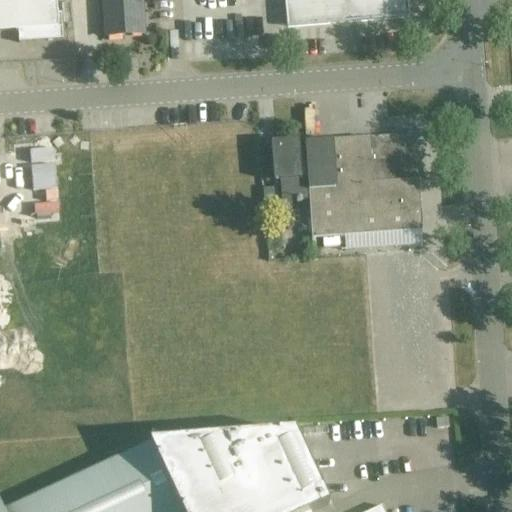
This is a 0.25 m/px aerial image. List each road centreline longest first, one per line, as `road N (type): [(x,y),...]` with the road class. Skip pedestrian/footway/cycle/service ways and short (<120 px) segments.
road 1 (unclassified): [(0,105),(470,72)]
road 2 (unclassified): [(502,511),(470,72)]
